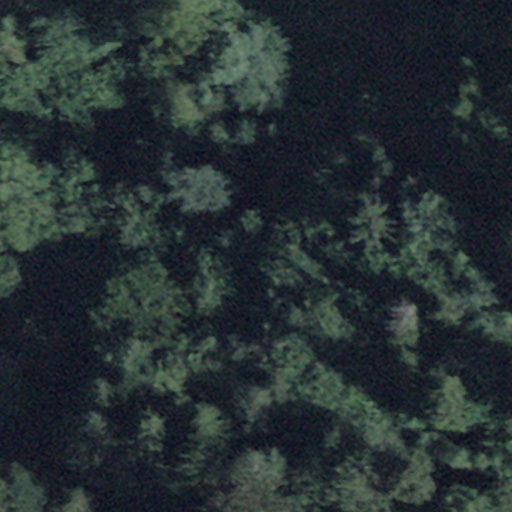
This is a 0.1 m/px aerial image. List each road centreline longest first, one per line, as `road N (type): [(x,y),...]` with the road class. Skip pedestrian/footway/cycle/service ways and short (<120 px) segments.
road 1 (track): [(511,465),(324,418),(117,278),(0,237)]
road 2 (track): [(365,0),(400,50),(511,269)]
